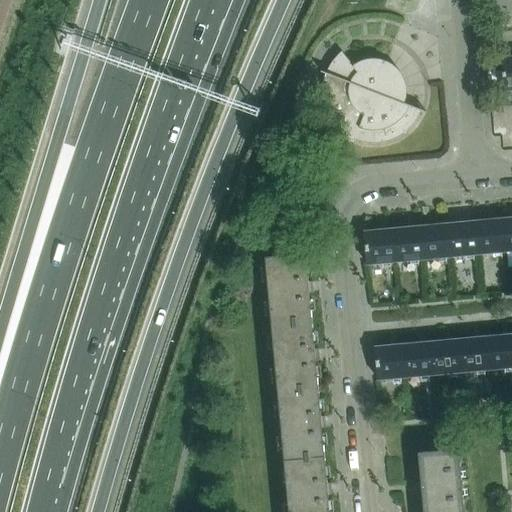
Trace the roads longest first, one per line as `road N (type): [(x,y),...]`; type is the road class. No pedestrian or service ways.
road 1 (trunk): [(100,511),(161,320),(283,0)]
road 2 (trunk): [(46,511),(90,351),(211,0)]
road 3 (trunk): [(157,0),(75,231),(0,483)]
road 4 (residential): [(366,511),(334,193),(347,184),(477,178)]
road 5 (trunk): [(99,0),(0,348)]
road 6 (residential): [(477,178),(460,0)]
